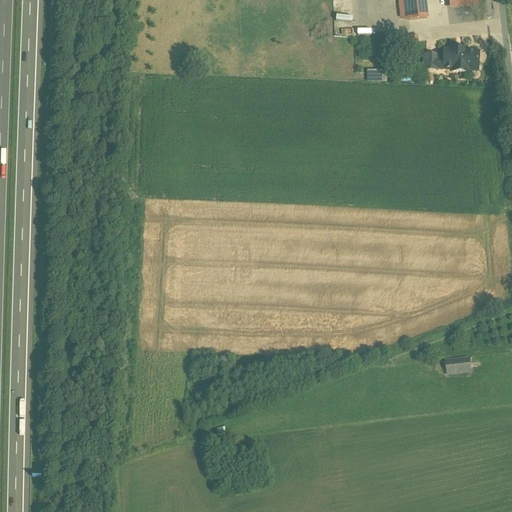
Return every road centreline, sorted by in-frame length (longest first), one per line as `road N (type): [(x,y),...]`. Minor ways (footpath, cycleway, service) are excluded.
road 1 (motorway): [(21,511),(35,0)]
road 2 (motorway): [(7,0),(0,147)]
road 3 (residential): [(511,133),(498,0)]
